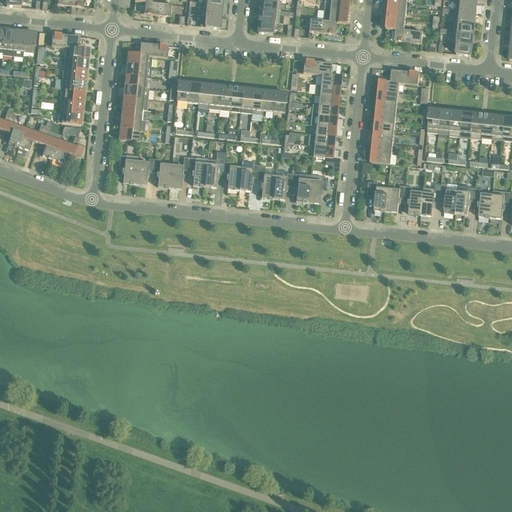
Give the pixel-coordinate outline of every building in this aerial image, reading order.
[(7,0),(6,8),(21,9),(21,4),(27,4),(27,0),(7,0)] [(70,0),(70,8),(83,9),(84,0),(70,0)] [(202,0),(202,4),(202,7),(223,9),(223,0),(202,0)] [(329,12),(348,14),(349,3),(325,0),(324,12),(329,12)] [(389,0),(389,7),(407,9),(407,0),(389,0)] [(260,2),(259,13),(280,15),(280,13),(281,5),(261,3),(261,2),(260,2)] [(457,3),(456,11),(456,13),(475,16),(476,5),(457,3)] [(143,16),(157,17),(158,5),(153,4),(153,5),(145,4),(143,16)] [(158,5),(157,17),(170,18),(171,6),(158,5)] [(202,9),(201,17),(220,19),(221,19),(223,9),(202,7),(202,9)] [(389,7),(387,19),(405,21),(407,9),(389,7)] [(348,14),(329,12),(324,12),(322,23),(323,23),(328,24),(336,25),(346,26),(348,14)] [(258,23),(259,23),(279,25),(283,26),(283,18),(279,17),(280,15),(259,13),(258,23)] [(456,16),(455,24),(474,26),(474,25),(475,16),(456,13),(456,16)] [(220,19),(201,17),(200,28),(219,30),(220,19)] [(187,27),(197,28),(198,23),(195,20),(188,19),(187,27)] [(386,31),(396,32),(404,32),(405,21),(387,19),(386,31)] [(308,34),(322,35),(323,23),(322,23),(310,22),(308,34)] [(259,23),(258,35),(272,36),(273,31),(278,31),(279,25),(259,23)] [(323,23),(322,35),(335,37),(336,25),(328,24),(323,23)] [(454,32),(454,34),(474,36),(475,25),(474,25),(474,26),(455,24),(454,32)] [(2,56),(13,57),(15,33),(5,32),(3,48),(3,55),(2,56)] [(395,43),(408,44),(410,32),(404,32),(396,32),(395,43)] [(410,32),(408,44),(422,46),(423,34),(410,32)] [(15,33),(13,57),(23,58),(23,53),(25,34),(15,33)] [(36,35),(25,34),(23,53),(34,55),(36,35)] [(472,46),(473,47),(474,36),(454,34),(453,36),(453,44),(472,46)] [(51,48),(65,49),(66,37),(53,36),(51,48)] [(65,49),(70,50),(70,49),(79,50),(80,39),(66,37),(65,49)] [(472,46),(453,44),(452,50),(457,51),(456,56),(471,58),(472,46)] [(140,45),(139,56),(139,57),(148,58),(152,59),(153,59),(154,47),(140,45)] [(168,48),(154,47),(153,59),(167,60),(168,48)] [(70,50),(69,59),(88,61),(89,52),(90,52),(90,51),(89,51),(79,50),(70,49),(70,50)] [(128,56),(129,56),(128,66),(127,66),(147,69),(151,69),(152,59),(148,58),(139,57),(139,56),(129,55),(128,55),(128,56)] [(68,70),(87,72),(88,63),(89,63),(89,62),(88,62),(88,61),(69,59),(68,70)] [(303,75),(317,76),(318,64),(304,63),(303,74),(303,75)] [(317,76),(322,77),(322,76),(330,77),(335,78),(337,66),(318,64),(317,76)] [(125,77),(146,79),(147,69),(127,66),(127,67),(128,67),(127,77),(125,77)] [(64,70),(62,80),(86,83),(87,73),(88,73),(87,73),(87,72),(68,70),(64,70)] [(392,72),(391,83),(391,84),(400,85),(405,86),(406,74),(392,72)] [(420,75),(406,74),(405,86),(418,87),(419,76),(420,75)] [(322,77),(320,87),(341,89),(341,88),(340,88),(341,79),(342,79),(342,78),(341,78),(335,78),(330,77),(322,76),(322,77)] [(124,88),(145,90),(146,79),(125,77),(126,78),(125,88),(124,88)] [(62,80),(61,91),(84,94),(86,84),(87,84),(87,83),(86,83),(62,80)] [(22,88),(30,91),(31,82),(24,81),(22,88)] [(378,93),(399,95),(400,85),(391,84),(391,83),(380,82),(380,83),(379,82),(379,83),(380,83),(379,93),(378,93)] [(176,103),(187,104),(189,85),(178,84),(176,103)] [(187,104),(198,106),(200,86),(189,85),(187,104)] [(208,111),(211,87),(200,86),(198,106),(208,107),(208,111)] [(314,96),(319,97),(340,99),(338,98),(339,89),(341,89),(320,87),(316,86),(314,96)] [(208,111),(219,112),(222,89),(211,87),(208,111)] [(123,98),(123,99),(147,101),(148,90),(145,90),(124,88),(125,88),(124,98),(123,98)] [(219,112),(230,113),(232,90),(222,89),(219,112)] [(230,113),(241,114),(243,91),(232,90),(230,113)] [(61,91),(60,102),(83,104),(84,95),(85,95),(86,94),(84,94),(61,91)] [(241,114),(251,115),(254,92),(243,91),(241,114)] [(251,115),(262,117),(264,93),(254,92),(251,115)] [(264,93),(262,117),(263,113),(273,114),(275,94),(264,93)] [(377,103),(397,105),(399,95),(378,93),(379,93),(378,103),(377,103)] [(286,95),(275,94),(273,114),(284,115),(286,95)] [(319,97),(318,107),(338,109),(337,109),(338,99),(339,99),(340,99),(319,97)] [(122,109),(142,112),(146,112),(147,101),(123,99),(124,99),(123,109),(122,109)] [(60,102),(59,113),(82,115),(83,105),(84,106),(84,105),(83,105),(83,104),(60,102)] [(376,113),(396,115),(397,105),(377,103),(378,103),(377,113),(376,113)] [(318,107),(317,117),(337,119),(336,119),(337,109),(338,109),(318,107)] [(121,120),(141,122),(142,112),(122,109),(122,110),(123,110),(122,120),(121,120)] [(427,134),(438,136),(441,112),(430,111),(427,134)] [(438,136),(449,137),(449,133),(450,133),(452,113),(441,112),(438,136)] [(82,115),(59,113),(58,125),(61,125),(81,127),(82,127),(82,126),(81,126),(82,116),(83,116),(82,116),(82,115)] [(375,123),(395,125),(396,115),(376,113),(377,114),(376,123),(375,123)] [(449,137),(460,138),(462,114),(452,113),(450,133),(449,133),(449,137)] [(0,131),(5,133),(11,115),(7,114),(4,122),(0,121),(0,131)] [(460,138),(471,139),(473,116),(462,114),(460,138)] [(8,145),(18,149),(25,130),(13,126),(16,117),(11,115),(5,133),(12,135),(8,145)] [(471,139),(481,140),(484,117),(473,116),(471,139)] [(317,117),(316,127),(336,129),(335,129),(336,119),(337,120),(337,119),(317,117)] [(481,140),(492,141),(494,118),(484,117),(481,140)] [(492,141),(503,142),(505,119),(494,118),(492,141)] [(503,142),(511,143),(511,119),(505,119),(503,142)] [(120,130),(120,131),(140,133),(144,133),(145,123),(141,122),(121,120),(122,121),(121,131),(120,130)] [(42,157),(52,161),(59,142),(47,138),(52,124),(47,122),(45,127),(39,145),(45,147),(42,157)] [(374,133),(394,136),(395,125),(375,123),(375,124),(376,124),(375,133),(374,133)] [(33,143),(39,145),(45,127),(41,126),(38,134),(25,130),(18,149),(29,153),(33,143)] [(316,127),(315,137),(335,140),(335,139),(334,139),(335,130),(336,130),(336,129),(316,127)] [(62,134),(72,138),(75,129),(64,128),(62,134)] [(140,133),(120,131),(121,131),(120,141),(119,141),(118,142),(120,142),(139,144),(140,133)] [(373,143),(373,144),(393,146),(394,136),(374,133),(374,134),(375,134),(374,143),(373,143)] [(315,137),(314,148),(334,150),(334,149),(333,149),(334,140),(335,140),(315,137)] [(59,142),(52,161),(63,165),(67,155),(73,157),(80,140),(75,138),(71,147),(59,142)] [(372,153),(372,154),(392,156),(393,146),(373,144),(374,144),(373,153),(372,153)] [(334,150),(314,148),(313,158),(332,160),(333,160),(333,159),(332,159),(333,150),(334,150)] [(392,156),(372,154),(373,154),(372,164),(371,164),(372,164),(391,166),(392,156)] [(123,185),(134,186),(138,158),(126,157),(120,157),(119,170),(122,171),(122,176),(124,176),(123,185)] [(150,174),(153,174),(155,161),(149,160),(148,164),(137,163),(138,158),(134,186),(146,188),(147,179),(149,179),(150,174)] [(185,173),(188,173),(190,159),(184,159),(183,168),(172,167),(169,190),(181,191),(182,178),(184,178),(185,173)] [(192,187),(204,189),(207,161),(196,159),(195,160),(190,159),(188,173),(192,173),(192,179),(193,179),(192,187)] [(157,189),(169,190),(172,167),(160,165),(161,161),(155,161),(153,174),(157,174),(157,180),(158,180),(157,189)] [(220,176),(223,177),(224,163),(218,162),(218,167),(207,165),(208,161),(207,161),(204,189),(216,190),(217,181),(218,181),(220,176)] [(227,191),(239,192),(241,169),(230,168),(231,164),(224,163),(223,177),(226,177),(226,182),(228,182),(227,191)] [(254,180),(258,180),(259,167),(253,166),(252,170),(241,169),(239,192),(251,194),(251,185),(253,185),(254,180)] [(261,200),(273,201),(275,178),(264,177),(265,168),(259,167),(258,180),(263,181),(263,186),(260,186),(260,191),(262,191),(261,200)] [(288,189),(292,189),(293,176),(287,175),(286,179),(275,178),(273,201),(285,202),(286,194),(287,194),(288,189)] [(296,204),(307,205),(310,177),(309,181),(299,180),(299,176),(293,176),(292,189),(295,189),(295,195),(297,195),(296,204)] [(310,177),(307,205),(319,206),(320,197),(322,198),(323,192),(326,193),(328,179),(322,179),(322,178),(310,177)] [(374,212),(386,213),(389,190),(377,189),(377,185),(372,184),(370,197),(374,198),(374,203),(375,203),(374,212)] [(444,215),(456,216),(458,192),(459,186),(448,185),(447,191),(447,187),(441,186),(440,200),(443,200),(443,206),(445,206),(444,215)] [(437,200),(440,200),(441,186),(435,186),(435,190),(424,189),(421,217),(432,218),(434,205),(435,205),(437,200)] [(401,201),(405,201),(406,188),(400,187),(400,191),(389,190),(386,213),(398,215),(399,206),(400,206),(401,201)] [(406,188),(405,201),(408,202),(408,207),(410,207),(409,216),(421,217),(424,189),(423,189),(423,194),(412,192),(412,188),(406,188)] [(471,203),(474,204),(476,190),(470,190),(469,194),(458,192),(456,216),(467,217),(468,208),(470,209),(471,203)] [(479,218),(490,220),(493,196),(482,195),(482,191),(476,190),(474,204),(478,204),(478,209),(479,210),(479,218)] [(506,207),(509,207),(511,194),(493,192),(493,196),(490,220),(502,221),(503,212),(504,212),(506,207)]
